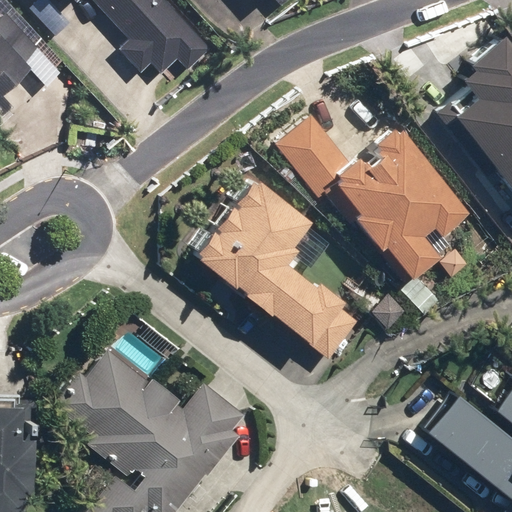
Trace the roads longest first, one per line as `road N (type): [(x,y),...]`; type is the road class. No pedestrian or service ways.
road 1 (residential): [(84,205),(241,82),(428,0)]
road 2 (residential): [(85,244),(320,422)]
